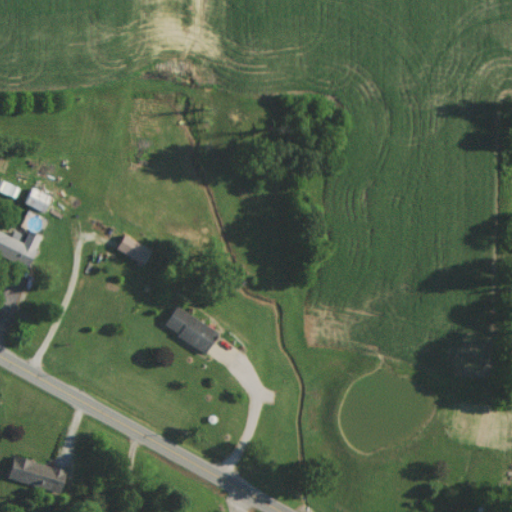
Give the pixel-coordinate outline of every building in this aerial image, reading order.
[(18,206),(38,217),(46,202),(26,191),(18,206)] [(17,247),(0,238),(0,262),(20,273),(36,241),(24,235),(17,247)] [(146,255),(116,239),(109,252),(138,269),(146,255)] [(199,356),(211,334),(168,311),(156,333),(199,356)] [(1,482),(55,499),(62,476),(8,459),(1,482)]
